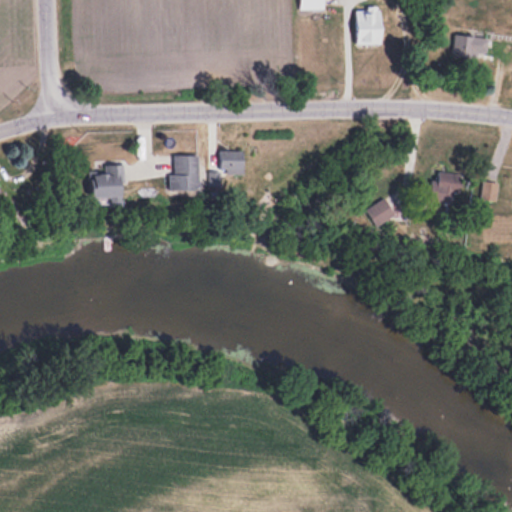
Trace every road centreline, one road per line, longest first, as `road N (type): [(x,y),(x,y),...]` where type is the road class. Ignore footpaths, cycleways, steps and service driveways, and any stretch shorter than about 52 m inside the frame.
road 1 (residential): [(511,120),(439,113),(145,120),(0,140)]
road 2 (residential): [(55,127),(49,0)]
